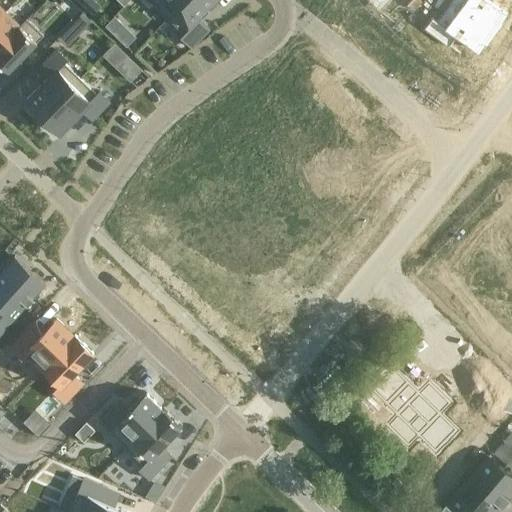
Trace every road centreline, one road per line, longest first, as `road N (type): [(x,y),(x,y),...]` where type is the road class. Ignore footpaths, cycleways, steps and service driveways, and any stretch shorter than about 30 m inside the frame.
road 1 (residential): [(511,89),(268,400)]
road 2 (residential): [(86,222),(157,120),(275,37),(284,23),(280,0)]
road 3 (residential): [(238,430),(80,276),(70,252),(86,222)]
